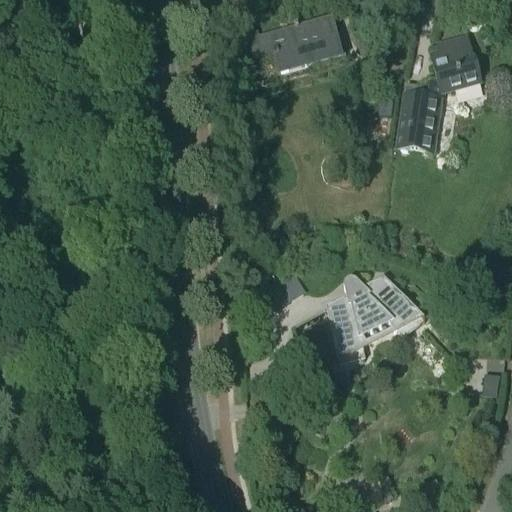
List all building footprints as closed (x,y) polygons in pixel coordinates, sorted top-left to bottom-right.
[(256,36),(241,40),(246,62),(275,55),(280,77),(306,71),(305,69),(340,60),(330,23),(298,32),(297,28),(293,29),(294,33),(258,42),(256,36)] [(473,59),(472,59),(467,41),(436,49),(438,57),(430,59),(437,85),(418,90),(405,88),(396,154),(409,155),(432,159),(441,98),(481,88),(473,59)] [(380,104),(378,119),(391,121),(393,106),(380,104)] [(325,313),(333,351),(336,365),(357,354),(356,346),(360,345),(370,340),(371,341),(381,336),(380,335),(390,330),(396,325),(408,338),(420,327),(417,324),(421,322),(384,282),(383,282),(365,293),(361,295),(355,289),(358,287),(356,284),(354,284),(353,283),(352,283),(350,283),(349,283),(348,284),(345,281),(288,310),(293,330),(325,313)] [(480,400),(495,402),(498,381),(483,379),(480,400)]
